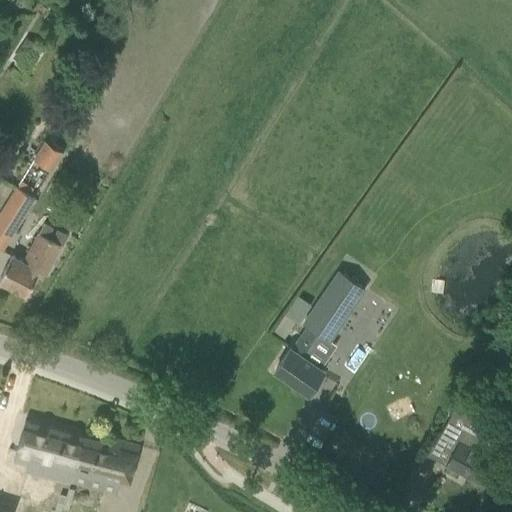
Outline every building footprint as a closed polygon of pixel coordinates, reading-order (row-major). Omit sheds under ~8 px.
[(44,140),(33,157),(52,168),(62,151),(44,140)] [(0,211),(0,248),(2,250),(33,196),(15,186),(0,211)] [(23,261),(11,255),(0,276),(0,282),(25,295),(38,271),(46,274),(61,244),(38,232),(23,261)] [(290,348),(274,370),(308,393),(324,371),(304,357),(319,335),(328,340),(365,287),(340,270),(303,323),(307,326),(291,348),(290,348)] [(285,313),(273,330),(284,338),(295,320),(285,313)] [(392,422),(414,409),(406,396),(384,408),(392,422)] [(483,453),(492,436),(491,413),(460,397),(441,431),(458,441),(445,465),(483,485),(495,491),(508,467),(483,453)] [(331,399),(327,406),(334,410),(338,403),(331,399)] [(25,419),(13,460),(26,464),(28,456),(73,468),(83,435),(25,419)] [(83,435),(73,468),(119,481),(118,487),(127,489),(139,445),(112,437),(110,443),(100,440),(84,436),(83,435)] [(0,511),(11,511),(14,505),(0,500),(0,511)]
